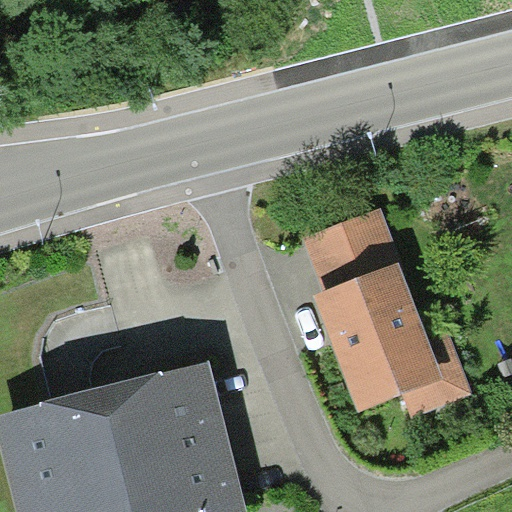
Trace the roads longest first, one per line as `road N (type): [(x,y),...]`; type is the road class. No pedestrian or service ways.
road 1 (residential): [(191,151),(336,511)]
road 2 (secondary): [(511,67),(191,151)]
road 3 (secondary): [(191,151),(0,201)]
